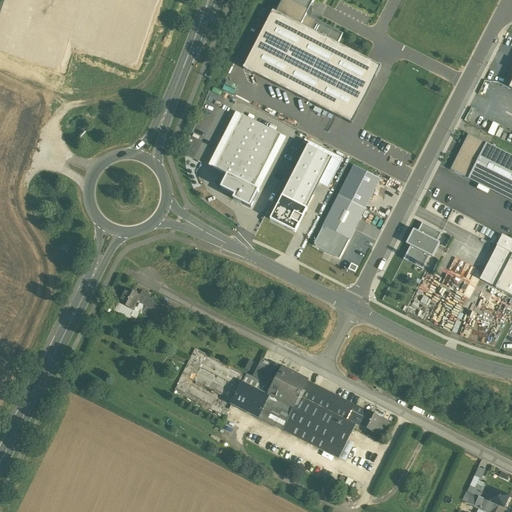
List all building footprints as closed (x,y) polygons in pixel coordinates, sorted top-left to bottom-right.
[(154,0),(12,0),(0,36),(0,41),(61,62),(69,40),(132,62),(154,0)] [(279,0),(274,12),(300,26),(307,13),(313,0),(279,0)] [(245,68),(351,123),(380,67),(338,46),(300,26),(274,12),(245,68)] [(307,13),(300,26),(338,46),(345,32),(307,13)] [(209,166),(214,169),(241,115),(236,113),(209,166)] [(228,176),(254,189),(281,135),(241,115),(214,169),(228,176)] [(281,135),(254,189),(259,191),(286,138),(281,135)] [(511,157),(468,135),(451,170),(511,200),(511,157)] [(304,208),(329,157),(308,147),(282,197),(304,208)] [(339,196),(366,210),(381,180),(354,166),(339,196)] [(250,209),(259,191),(254,189),(228,176),(221,189),(235,196),(233,200),(250,209)] [(339,196),(323,227),(350,241),(366,210),(339,196)] [(282,197),(271,220),(296,233),(307,209),(304,208),(282,197)] [(406,245),(410,247),(430,257),(433,258),(440,243),(437,242),(442,233),(422,224),(418,232),(414,230),(406,245)] [(340,259),(350,241),(323,227),(314,246),(340,259)] [(511,241),(503,236),(480,281),(511,296),(511,241)] [(423,270),(430,257),(410,247),(403,260),(423,270)] [(443,284),(456,289),(459,283),(464,270),(467,271),(470,264),(454,257),(443,284)] [(141,297),(126,290),(114,311),(130,319),(133,312),(141,297)] [(176,315),(141,297),(133,312),(163,327),(169,330),(176,315)] [(267,386),(195,350),(184,373),(190,376),(198,360),(239,381),(238,382),(242,384),(269,397),(270,395),(273,389),(267,386)] [(184,373),(174,392),(225,418),(229,411),(214,403),(216,400),(185,384),(188,379),(228,400),(227,402),(231,405),(242,384),(238,382),(239,381),(198,360),(190,376),(184,373)] [(276,368),(262,360),(252,378),(267,386),(276,368)] [(267,386),(273,389),(283,369),(284,368),(278,365),(276,368),(267,386)] [(273,389),(270,395),(294,407),(307,381),(283,369),(273,389)] [(364,410),(307,381),(294,407),(270,395),(269,397),(262,410),(334,446),(335,446),(342,431),(350,435),(355,424),(356,425),(364,410)] [(269,397),(242,384),(231,405),(258,418),(262,410),(269,397)] [(334,446),(262,410),(258,418),(330,455),(334,446)] [(382,420),(364,410),(356,425),(369,432),(367,436),(377,442),(381,435),(387,425),(381,422),(382,420)] [(342,431),(335,446),(334,446),(330,455),(338,459),(350,435),(342,431)] [(342,490),(348,493),(354,482),(348,479),(342,490)] [(483,488),(472,483),(467,493),(472,495),(478,498),(483,488)] [(361,486),(357,484),(353,492),(357,494),(361,486)] [(510,496),(484,485),(483,488),(478,498),(493,504),(504,509),(510,496)] [(478,498),(472,495),(468,505),(484,511),(490,511),(493,504),(478,498)]
